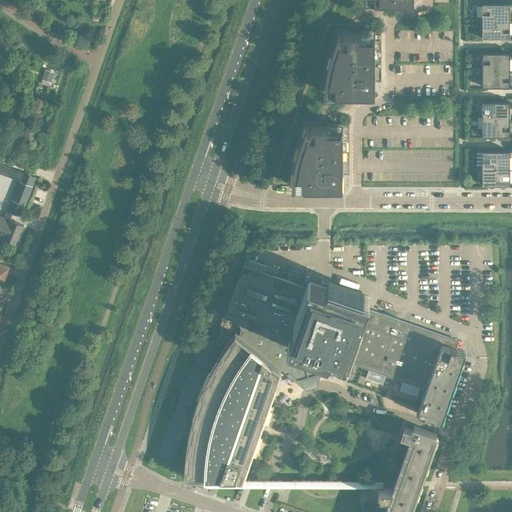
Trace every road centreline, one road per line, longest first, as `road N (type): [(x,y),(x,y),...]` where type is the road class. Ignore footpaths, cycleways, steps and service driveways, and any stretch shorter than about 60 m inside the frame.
road 1 (residential): [(428,511),(479,371),(473,327),(322,272),(324,201)]
road 2 (residential): [(0,342),(120,0)]
road 3 (tertiary): [(193,175),(91,463)]
road 4 (tertiary): [(109,469),(207,189)]
road 5 (residential): [(356,201),(356,113),(388,102),(390,20),(427,8),(428,0)]
road 6 (tertiary): [(255,0),(193,175)]
road 7 (tertiary): [(212,172),(273,0)]
road 8 (residential): [(356,201),(511,202)]
road 9 (residential): [(228,511),(109,469)]
